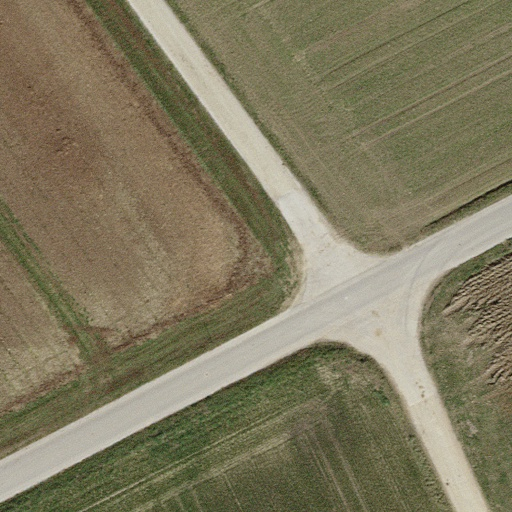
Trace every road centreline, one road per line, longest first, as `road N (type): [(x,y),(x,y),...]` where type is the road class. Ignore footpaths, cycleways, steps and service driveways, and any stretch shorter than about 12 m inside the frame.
road 1 (track): [(466,511),(363,295),(151,0)]
road 2 (track): [(511,217),(0,485)]
